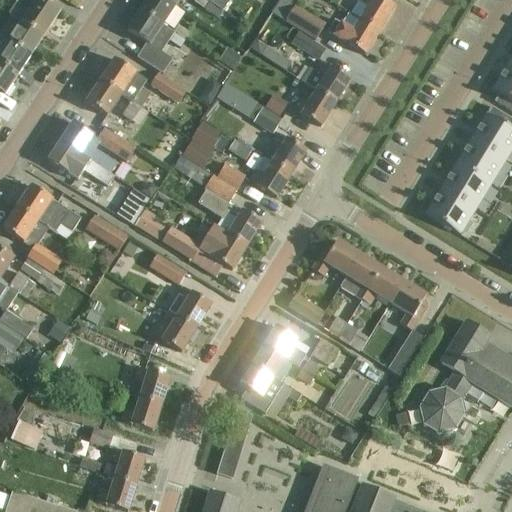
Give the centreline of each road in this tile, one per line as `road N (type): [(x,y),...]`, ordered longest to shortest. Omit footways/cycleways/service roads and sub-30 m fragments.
road 1 (residential): [(165,511),(211,374),(320,197)]
road 2 (residential): [(320,197),(442,0)]
road 3 (residential): [(511,315),(320,197)]
road 4 (residential): [(0,167),(109,0)]
